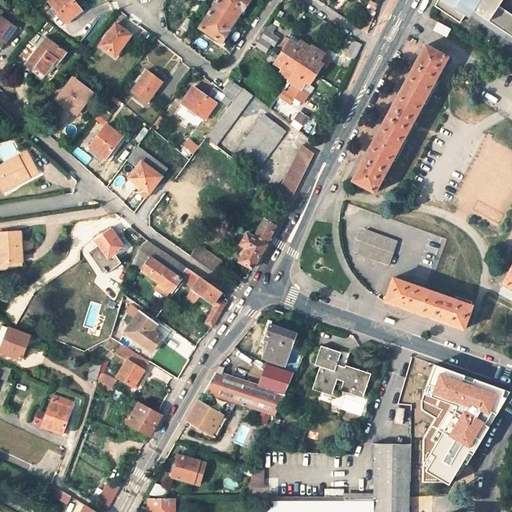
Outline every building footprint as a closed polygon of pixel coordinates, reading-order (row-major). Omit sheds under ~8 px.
[(51,0),(46,5),(66,25),(81,10),(70,0),(51,0)] [(202,5),(195,0),(189,9),(196,14),(202,5)] [(225,33),(229,27),(236,18),(241,11),(242,12),(248,3),(243,0),(217,0),(198,29),(219,45),(227,34),(225,33)] [(459,24),(470,10),(472,11),(511,38),(511,0),(438,0),(434,7),(459,24)] [(367,33),(374,19),(365,15),(358,28),(367,33)] [(0,48),(16,27),(0,16),(0,48)] [(181,28),(186,31),(192,22),(187,19),(181,28)] [(438,22),(434,30),(447,37),(451,29),(438,22)] [(100,46),(115,58),(131,36),(116,25),(100,46)] [(270,45),(273,46),(278,39),(270,34),(272,31),(266,27),(263,31),(264,33),(255,45),(265,52),(270,45)] [(194,37),(189,33),(183,40),(189,44),(194,37)] [(36,69),(45,76),(57,61),(60,62),(67,53),(46,37),(25,65),(33,71),(36,69)] [(285,47),(289,40),(285,37),(280,44),(285,47)] [(298,46),(289,40),(285,47),(281,52),(279,56),(275,54),(270,61),(284,71),(282,74),(292,81),(290,84),(296,88),(292,93),(298,97),(309,82),(313,85),(325,66),(322,64),(327,55),(312,45),(309,49),(299,43),(298,46)] [(363,45),(355,40),(349,53),(357,58),(363,45)] [(449,57),(426,45),(417,62),(390,111),(363,162),(353,180),(375,192),(449,57)] [(132,91),(148,104),(163,83),(147,70),(132,91)] [(234,71),(231,76),(239,81),(242,78),(234,71)] [(58,102),(73,113),(91,90),(76,79),(58,102)] [(242,89),(231,80),(225,87),(236,96),(242,89)] [(236,96),(225,87),(222,90),(233,99),(236,96)] [(182,104),(203,119),(209,111),(210,112),(216,104),(193,88),(182,104)] [(206,139),(216,147),(254,96),(244,88),(206,139)] [(296,100),(285,92),(280,99),(291,107),(296,100)] [(302,125),(307,118),(299,112),(294,119),(302,125)] [(263,115),(231,158),(253,176),(285,132),(263,115)] [(91,147),(107,160),(123,137),(107,125),(91,147)] [(195,149),(188,144),(185,148),(191,153),(195,149)] [(137,146),(127,161),(137,168),(130,180),(142,189),(139,194),(145,198),(168,168),(137,146)] [(289,204),(306,169),(313,154),(302,146),(277,194),(289,204)] [(191,153),(185,148),(180,153),(187,158),(191,153)] [(15,182),(16,184),(39,172),(28,151),(0,165),(0,186),(1,189),(15,182)] [(3,191),(16,184),(15,182),(1,189),(3,191)] [(263,200),(271,190),(267,186),(259,197),(263,200)] [(238,259),(252,268),(273,235),(278,227),(264,219),(253,236),(247,232),(240,243),(246,246),(238,259)] [(110,227),(92,239),(97,247),(90,252),(105,274),(120,264),(114,256),(125,248),(110,227)] [(357,254),(389,265),(398,240),(366,229),(357,254)] [(0,269),(24,267),(22,238),(18,238),(18,232),(0,233),(0,269)] [(223,262),(183,234),(174,245),(215,274),(223,262)] [(156,246),(148,241),(138,247),(132,263),(141,269),(149,258),(156,246)] [(149,258),(178,278),(186,267),(156,246),(149,258)] [(178,278),(149,258),(141,269),(172,291),(180,279),(178,278)] [(511,288),(511,266),(503,284),(511,288)] [(178,278),(180,279),(183,281),(194,288),(193,291),(213,305),(217,299),(222,292),(186,267),(178,278)] [(405,308),(420,314),(428,291),(392,278),(384,301),(405,308)] [(511,290),(505,286),(500,294),(511,300),(511,290)] [(420,314),(448,323),(464,329),(471,306),(428,291),(420,314)] [(211,327),(215,320),(222,308),(225,303),(217,299),(213,305),(214,306),(204,322),(211,327)] [(156,324),(139,312),(124,333),(150,352),(161,337),(152,330),(156,324)] [(284,366),(296,334),(270,325),(264,341),(268,342),(262,358),(284,366)] [(0,348),(0,350),(20,359),(29,337),(8,328),(0,348)] [(132,388),(148,361),(132,352),(122,345),(116,353),(127,360),(117,378),(132,388)] [(320,367),(312,389),(337,399),(339,393),(362,401),(371,376),(345,366),(344,368),(337,365),(342,353),(322,345),(315,364),(320,367)] [(88,379),(97,382),(98,379),(102,364),(94,362),(88,379)] [(11,369),(0,365),(0,378),(7,381),(11,369)] [(218,367),(210,381),(203,392),(273,415),(285,387),(291,374),(266,366),(257,386),(221,374),(223,369),(218,367)] [(101,372),(98,379),(114,388),(117,382),(101,372)] [(431,413),(443,385),(438,383),(441,377),(430,373),(426,382),(422,380),(413,402),(421,404),(419,409),(431,413)] [(33,424),(62,434),(73,403),(53,395),(46,415),(38,412),(33,424)] [(198,401),(191,413),(185,422),(210,436),(222,415),(198,401)] [(127,422),(150,435),(156,424),(161,415),(139,402),(127,422)] [(394,423),(402,424),(404,409),(397,408),(394,423)] [(408,511),(409,498),(410,444),(374,444),(373,497),(372,511),(408,511)] [(198,464),(177,457),(171,479),(192,485),(198,464)] [(251,475),(245,487),(263,487),(263,468),(254,468),(251,475)] [(106,511),(126,476),(118,472),(111,486),(107,483),(95,504),(106,511)] [(226,478),(224,486),(236,488),(238,481),(226,478)] [(67,505),(72,497),(54,487),(50,495),(67,505)] [(267,498),(261,511),(372,511),(373,497),(343,498),(343,490),(323,490),(323,498),(267,498)] [(170,498),(147,498),(147,511),(174,511),(175,510),(170,510),(170,498)]
